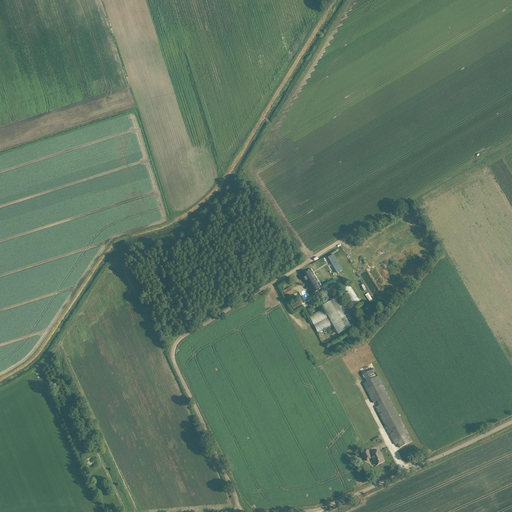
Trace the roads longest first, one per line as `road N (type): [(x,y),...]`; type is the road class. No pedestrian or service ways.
road 1 (track): [(240,511),(174,363),(177,339),(511,138)]
road 2 (track): [(316,0),(322,19),(226,176),(177,220),(111,247),(36,356),(0,380)]
road 3 (unclassified): [(317,510),(511,421)]
